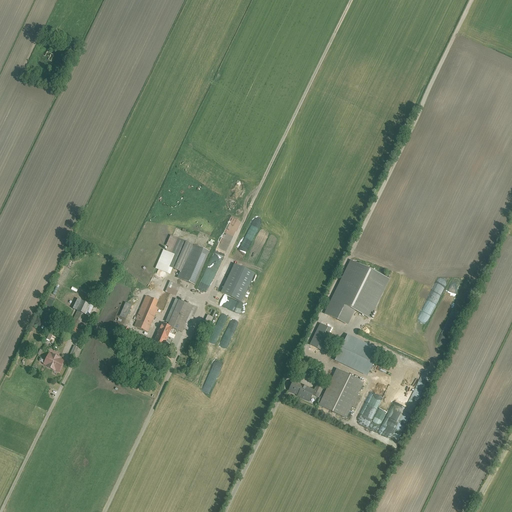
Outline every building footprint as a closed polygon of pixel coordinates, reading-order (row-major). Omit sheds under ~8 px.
[(54,56),(45,51),(37,65),(46,70),(54,56)] [(155,270),(178,280),(193,286),(208,252),(177,239),(171,255),(163,252),(155,270)] [(388,280),(351,262),(325,316),(347,326),(354,311),(370,319),(388,280)] [(178,286),(170,282),(166,290),(173,294),(178,286)] [(192,304),(178,297),(166,325),(162,324),(154,344),(164,348),(171,331),(180,334),(192,304)] [(73,308),(76,309),(69,325),(72,326),(69,332),(80,337),(83,330),(78,327),(85,312),(89,314),(93,305),(78,298),(73,308)] [(149,303),(144,301),(133,326),(149,333),(159,308),(156,307),(158,302),(151,299),(149,303)] [(202,324),(208,326),(212,318),(206,316),(202,324)] [(120,325),(116,333),(125,337),(129,329),(120,325)] [(326,334),(317,329),(310,344),(319,348),(326,334)] [(387,370),(394,355),(349,335),(338,357),(363,368),(367,360),(387,370)] [(81,345),(74,342),(68,356),(75,359),(81,345)] [(64,361),(49,354),(44,365),(59,372),(64,361)] [(364,382),(335,369),(319,405),(347,418),(364,382)] [(315,389),(295,380),(289,392),(309,402),(313,394),(318,397),(324,385),(318,382),(315,389)]
